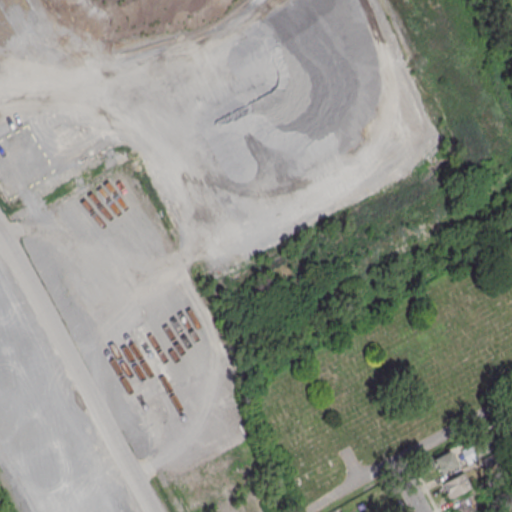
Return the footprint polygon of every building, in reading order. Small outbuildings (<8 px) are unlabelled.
[(180,381),(218,363),(188,300),(150,319),(180,381)] [(469,462),(462,449),(484,437),(491,450),(469,462)] [(440,473),(432,459),(449,450),(456,464),(440,473)] [(486,467),(482,458),(493,452),(498,461),(486,467)] [(450,498),(442,483),(463,472),(471,487),(450,498)] [(474,511),(459,511),(455,503),(472,494),(480,509),(474,511)]
